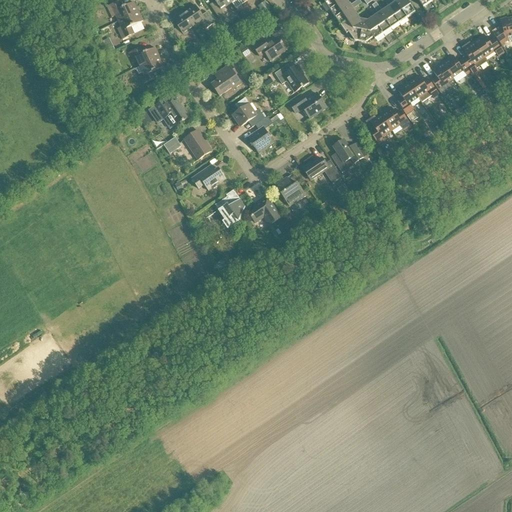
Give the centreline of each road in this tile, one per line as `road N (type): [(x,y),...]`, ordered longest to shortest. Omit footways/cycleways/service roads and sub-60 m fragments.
road 1 (residential): [(373,68),(360,105),(252,178),(182,71),(157,0)]
road 2 (unclassified): [(373,68),(392,65),(489,0)]
road 3 (unclassified): [(281,0),(325,54),(373,68)]
